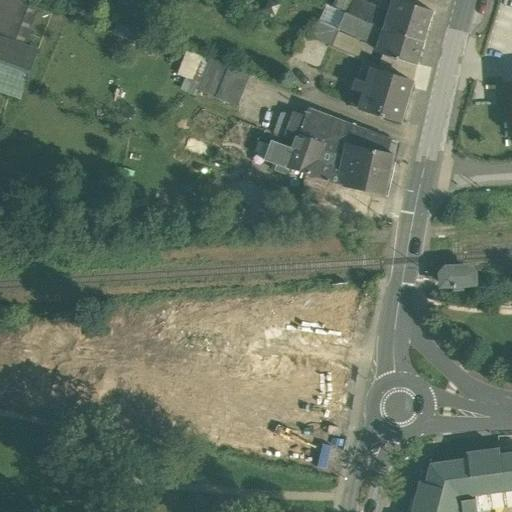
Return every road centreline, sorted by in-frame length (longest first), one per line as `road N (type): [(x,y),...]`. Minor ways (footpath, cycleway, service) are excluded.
road 1 (tertiary): [(397,312),(465,0)]
road 2 (tertiary): [(511,402),(458,377),(397,312)]
